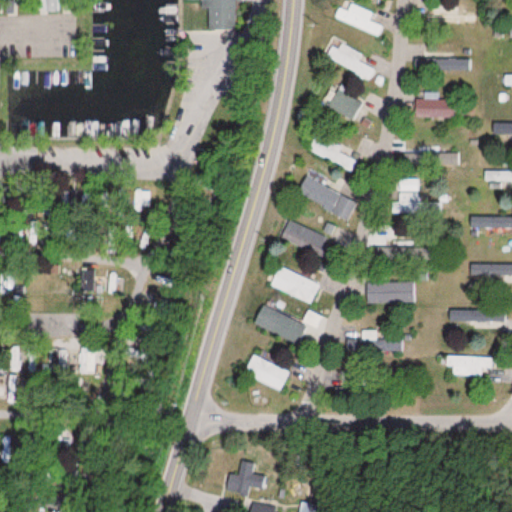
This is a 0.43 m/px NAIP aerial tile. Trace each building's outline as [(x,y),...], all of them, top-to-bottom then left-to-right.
[(374,13),(351,3),(348,11),(339,7),(334,17),(378,37),(383,26),(370,21),(374,13)] [(422,10),(422,23),(473,23),(473,10),(422,10)] [(325,58),(371,81),(377,70),(359,61),(363,54),(334,40),(325,58)] [(470,70),(470,59),(437,59),(437,70),(470,70)] [(500,85),(511,84),(511,73),(500,74),(500,85)] [(329,104),(349,122),(362,107),(342,89),(329,104)] [(454,99),(415,99),(415,117),(454,117),(454,99)] [(511,123),(496,123),(496,134),(511,133),(511,123)] [(351,171),(356,159),(341,152),(344,144),(316,132),(307,152),(351,171)] [(511,170),(484,170),(484,181),(511,180),(511,170)] [(295,195),(350,221),(359,202),(304,176),(295,195)] [(419,194),(398,194),(398,213),(443,213),(443,202),(419,202),(419,194)] [(329,238),(289,220),(281,238),(322,256),(329,238)] [(418,256),(418,241),(393,241),(393,256),(418,256)] [(511,263),(470,264),(470,280),(511,280),(511,263)] [(270,285),(311,305),(320,285),(279,266),(270,285)] [(310,325),(261,306),(253,325),(302,344),(310,325)] [(466,309),(466,321),(506,321),(506,309),(466,309)] [(243,373),(279,391),(289,372),(253,354),(243,373)] [(453,375),(482,377),(483,368),(492,368),(492,357),(445,354),(445,366),(453,366),(453,375)] [(227,474),(225,495),(249,497),(250,487),(265,488),(267,475),(255,474),(256,463),(240,461),(239,475),(227,474)] [(319,511),(320,504),(303,502),(302,511),(319,511)]
